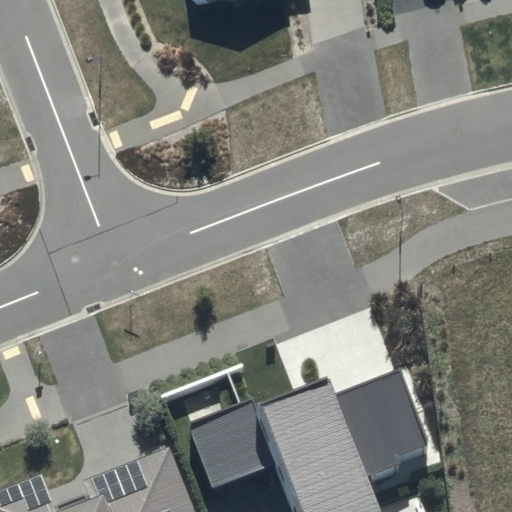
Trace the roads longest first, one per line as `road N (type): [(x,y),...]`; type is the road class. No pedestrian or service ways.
road 1 (residential): [(113,262),(375,163),(511,126)]
road 2 (residential): [(10,0),(113,262)]
road 3 (residential): [(0,307),(113,262)]
